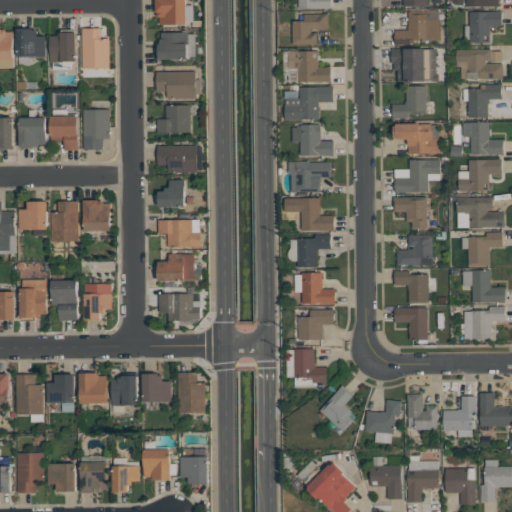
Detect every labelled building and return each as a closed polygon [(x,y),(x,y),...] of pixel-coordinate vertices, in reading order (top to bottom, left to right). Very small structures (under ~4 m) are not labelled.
[(188,24),(188,0),(158,0),(158,24),(188,24)] [(299,0),(300,8),(331,8),(331,0),(299,0)] [(491,42),(491,26),(502,26),(503,12),(470,11),(469,25),(465,25),(465,42),(491,42)] [(440,43),(440,13),(409,12),(408,30),(395,30),(395,42),(440,43)] [(293,44),(318,44),(317,30),(328,30),(328,14),(304,14),(304,21),(293,21),(293,44)] [(83,68),(111,68),(110,38),(103,38),(103,28),(83,28),(83,68)] [(0,68),(15,68),(14,29),(0,29),(0,68)] [(19,57),(47,56),(46,36),(38,36),(38,29),(18,29),(19,57)] [(156,59),(188,59),(189,32),(163,32),(162,43),(157,43),(156,59)] [(51,33),(51,62),(77,62),(77,33),(51,33)] [(503,50),(457,49),(456,66),(462,66),(462,79),(503,80),(503,50)] [(332,67),(319,67),(319,50),(289,51),(289,69),(298,68),(298,82),(332,82),(332,67)] [(168,99),(198,98),(197,71),(157,71),(158,92),(168,91),(168,99)] [(319,119),(319,102),(334,101),(333,86),(300,87),(300,98),(286,98),(286,120),(319,119)] [(393,104),(393,116),(427,116),(426,86),(406,86),(407,103),(393,104)] [(502,87),(465,87),(465,117),(489,117),(489,99),(502,98),(502,87)] [(158,132),(192,133),(192,105),(167,105),(167,119),(158,118),(158,132)] [(84,109),(84,149),(104,149),(104,139),(111,139),(111,109),(84,109)] [(79,115),(51,116),(52,142),(65,141),(65,150),(80,150),(79,115)] [(0,149),(14,149),(14,118),(0,117),(0,149)] [(21,147),(47,147),(47,117),(20,117),(21,147)] [(471,155),(504,154),(504,139),(491,140),(490,122),(463,122),(463,136),(471,136),(471,155)] [(409,154),(440,154),(439,123),(395,124),(395,139),(408,139),(409,154)] [(301,156),(334,155),(334,141),(322,141),(321,125),(293,125),(293,142),(301,142),(301,156)] [(198,145),(158,145),(158,165),(169,165),(169,172),(199,172),(198,145)] [(441,159),(410,160),(410,169),(395,169),(396,193),(429,192),(429,180),(441,180),(441,159)] [(503,174),(502,159),(469,160),(469,171),(459,171),(459,191),(490,190),(489,174),(503,174)] [(332,177),(332,162),(291,161),(291,192),(321,192),(321,177),(332,177)] [(187,207),(186,179),(170,180),(170,190),(159,190),(160,207),(187,207)] [(505,211),(493,211),(493,197),(458,197),(458,227),(505,228),(505,211)] [(285,198),(286,212),(302,211),(302,231),(335,230),(335,215),(321,216),(321,198),(285,198)] [(412,228),(428,228),(428,198),(394,198),(394,212),(407,212),(407,221),(412,221),(412,228)] [(20,209),(20,230),(49,229),(48,201),(28,201),(28,209),(20,209)] [(52,212),(53,241),(80,241),(79,201),(59,201),(59,212),(52,212)] [(112,201),(85,201),(85,231),(112,231),(112,201)] [(0,253),(16,253),(16,210),(0,209),(0,253)] [(159,234),(168,234),(168,247),(201,247),(201,219),(159,220),(159,234)] [(503,232),(487,232),(487,236),(462,237),(463,248),(469,248),(469,266),(490,265),(490,247),(503,247),(503,232)] [(318,267),(318,249),(332,249),(332,235),(316,234),(316,239),(291,239),(290,260),(298,260),(298,267),(318,267)] [(398,265),(433,264),(433,234),(409,235),(409,249),(398,250),(398,265)] [(195,281),(195,254),(170,253),(170,261),(159,261),(159,281),(195,281)] [(492,270),(463,271),(464,286),(473,286),(473,303),(506,302),(506,287),(492,287),(492,270)] [(395,285),(409,284),(409,303),(429,303),(429,274),(412,275),(412,271),(395,271),(395,285)] [(336,304),(336,289),(323,289),(323,274),(299,274),(298,291),(303,292),(303,303),(336,304)] [(48,317),(48,280),(29,280),(29,288),(22,288),(21,317),(48,317)] [(60,320),(79,320),(78,280),(53,280),(53,305),(59,304),(60,320)] [(16,292),(0,291),(0,319),(17,319),(16,292)] [(102,319),(102,311),(114,310),(113,293),(86,294),(86,320),(102,319)] [(194,293),(160,293),(160,312),(176,312),(176,320),(201,320),(201,306),(194,306),(194,293)] [(429,308),(396,307),(395,322),(410,322),(410,339),(429,340),(429,308)] [(464,309),(465,339),(493,339),(493,321),(506,320),(506,308),(464,309)] [(335,310),(311,309),(311,316),(300,316),(299,339),(323,340),(323,324),(335,324),(335,310)] [(315,349),(287,349),(288,378),(314,378),(314,383),(327,382),(327,367),(315,367),(315,349)] [(180,413),(206,412),(206,383),(199,383),(199,372),(179,373),(180,413)] [(81,374),(82,403),(108,402),(108,373),(81,374)] [(144,401),(173,401),(173,381),(163,381),(163,373),(144,373),(144,401)] [(0,408),(11,409),(12,375),(0,374),(0,408)] [(45,414),(44,384),(37,384),(36,374),(17,375),(17,414),(45,414)] [(76,374),(56,375),(56,382),(48,383),(48,403),(76,402),(76,374)] [(139,377),(112,377),(113,405),(139,405),(139,377)] [(320,410),(343,431),(357,416),(345,405),(353,396),(342,386),(320,410)] [(424,393),(408,394),(409,429),(438,429),(438,405),(424,405),(424,393)] [(511,425),(511,406),(496,407),(495,393),(480,393),(481,426),(511,425)] [(444,430),(472,429),(472,414),(477,414),(476,396),(462,396),(462,410),(444,410),(444,430)] [(376,442),(393,443),(394,415),(401,416),(402,401),(387,400),(386,412),(367,411),(366,431),(376,432),(376,442)] [(146,479),(178,477),(177,466),(172,467),(172,449),(145,449),(146,479)] [(44,452),(17,453),(18,493),(38,492),(38,480),(45,480),(44,452)] [(209,456),(181,457),(181,477),(189,477),(190,485),(209,484),(209,456)] [(409,502),(423,502),(423,488),(440,488),(440,460),(408,461),(409,502)] [(511,466),(498,466),(498,460),(486,460),(485,485),(481,485),(481,501),(496,501),(497,487),(511,486),(511,466)] [(109,462),(83,461),(82,491),(109,492),(109,462)] [(349,511),(352,509),(344,501),(358,486),(333,462),(308,487),(332,511),(349,511)] [(77,491),(77,463),(48,464),(49,484),(57,484),(58,491),(77,491)] [(114,492),(132,492),(132,481),(141,481),(141,465),(114,466),(114,492)] [(402,465),(371,465),(371,485),(388,485),(388,499),(402,499),(402,465)] [(476,468),(446,468),(446,493),(461,492),(461,505),(476,504),(476,468)]
